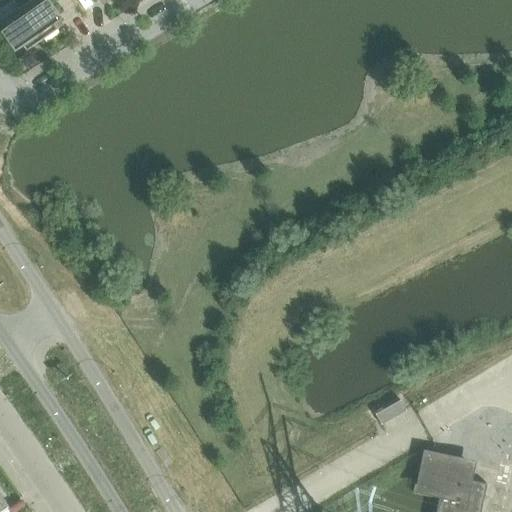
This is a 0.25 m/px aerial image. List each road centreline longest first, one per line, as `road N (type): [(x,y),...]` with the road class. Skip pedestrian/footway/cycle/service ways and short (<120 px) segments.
road 1 (tertiary): [(173,511),(52,305)]
road 2 (residential): [(189,0),(6,112),(0,102)]
road 3 (tertiary): [(4,337),(120,511)]
road 4 (unclassified): [(69,511),(0,412)]
